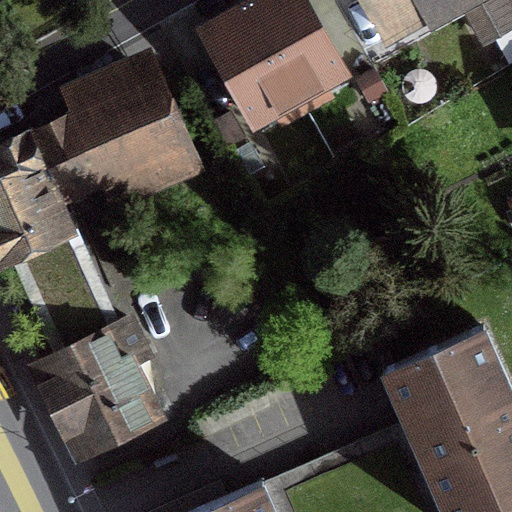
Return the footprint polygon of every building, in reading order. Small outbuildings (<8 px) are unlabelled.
[(298,0),(255,0),(245,6),(201,30),(252,122),(283,105),(296,98),(309,91),(340,74),(298,0)] [(511,0),(366,0),(380,25),(424,0),(440,0),(448,13),(463,4),(468,14),(483,41),(511,24),(511,0)] [(0,260),(16,253),(61,355),(109,332),(52,205),(100,184),(111,208),(193,172),(153,80),(0,147),(0,260)] [(61,355),(38,366),(79,451),(156,414),(139,377),(127,382),(121,370),(146,358),(128,323),(109,332),(61,355)] [(394,402),(403,421),(443,511),(500,511),(511,507),(511,400),(480,327),(381,371),(394,402)] [(299,466),(259,484),(271,511),(443,511),(403,421),(372,434),(331,452),(299,466)] [(247,487),(190,511),(271,511),(259,484),(258,482),(247,487)]
